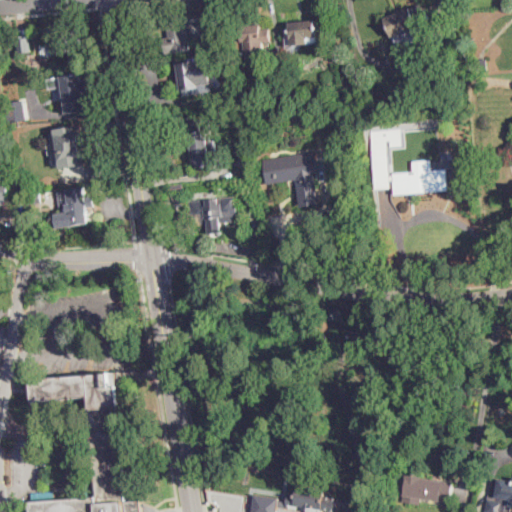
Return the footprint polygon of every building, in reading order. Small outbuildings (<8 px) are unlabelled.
[(423,5),(430,21),(418,26),(421,33),(397,44),(385,18),(412,7),(413,10),(423,5)] [(192,49),(167,53),(165,37),(169,36),(167,17),(207,11),(208,21),(188,24),(192,49)] [(317,20),(318,26),(321,26),(323,44),(287,47),(286,28),(292,28),(291,22),(317,20)] [(264,25),(264,28),(272,28),(274,41),(266,42),(267,57),(249,58),(248,49),(237,50),(235,27),(264,25)] [(84,51),(55,55),(52,32),(81,28),(84,51)] [(33,50),(21,52),(20,37),(31,36),(33,50)] [(234,68),(228,69),(226,55),(232,54),(234,68)] [(489,71),(477,72),(475,59),(488,57),(489,71)] [(215,90),(185,96),(179,64),(209,58),(215,90)] [(82,73),(83,80),(89,79),(93,102),(86,103),(88,111),(68,114),(62,76),(82,73)] [(19,94),(16,78),(35,75),(38,90),(19,94)] [(265,103),(258,104),(257,94),(264,94),(265,103)] [(207,126),(208,133),(211,132),(212,141),(216,140),(217,150),(210,151),(211,164),(196,166),(190,117),(210,114),(211,126),(207,126)] [(79,124),(80,130),(83,129),(85,139),(87,139),(88,147),(85,148),(87,157),(85,158),(86,165),(62,169),(61,164),(56,165),(51,133),(56,132),(55,128),(79,124)] [(373,129),(376,188),(391,187),(389,145),(403,145),(402,128),(373,129)] [(319,139),(311,140),(310,129),(318,129),(319,139)] [(312,152),(321,203),(302,206),(297,181),(269,186),(265,160),(312,152)] [(396,196),(394,173),(448,169),(450,192),(396,196)] [(48,179),(40,180),(39,172),(47,171),(48,179)] [(220,189),(190,192),(189,182),(219,179),(220,189)] [(244,187),(228,189),(227,183),(243,181),(244,187)] [(1,205),(1,211),(0,211),(0,185),(9,185),(10,204),(1,205)] [(86,186),(88,197),(95,196),(96,206),(89,207),(91,223),(60,228),(58,215),(68,213),(67,203),(70,203),(68,189),(86,186)] [(41,205),(29,206),(28,192),(40,191),(41,205)] [(222,222),(223,232),(211,234),(210,224),(193,226),(190,201),(236,196),(239,221),(222,222)] [(184,203),(178,206),(175,200),(181,197),(184,203)] [(119,383),(123,438),(128,501),(143,500),(143,505),(143,511),(32,511),(32,501),(98,496),(90,397),(43,400),(39,401),(36,401),(35,391),(35,388),(35,383),(34,378),(73,375),(118,371),(119,383)] [(451,502),(423,498),(422,505),(405,502),(409,475),(454,482),(451,502)] [(511,508),(511,511),(502,511),(501,511),(486,511),(489,498),(497,500),(501,479),(511,481),(511,508)] [(329,490),(328,495),(342,497),(340,511),(325,510),(324,511),(312,511),(288,508),(290,496),(298,497),(299,491),(304,492),(305,481),(325,484),(324,489),(329,490)] [(55,498),(55,490),(32,492),(33,499),(55,498)] [(278,511),(253,511),(257,493),(281,497),(278,511)] [(473,502),(472,511),(465,511),(466,501),(473,502)]
